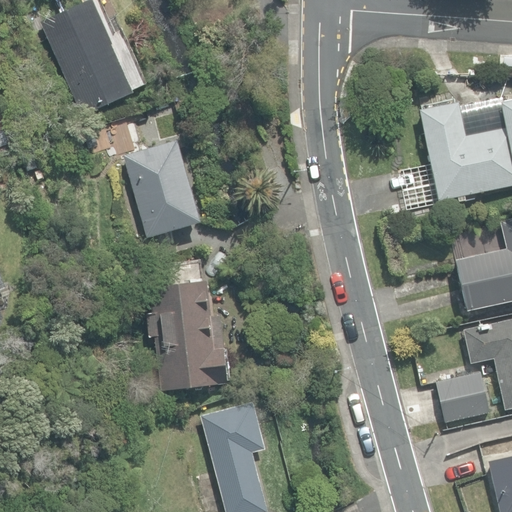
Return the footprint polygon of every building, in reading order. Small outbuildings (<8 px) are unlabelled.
[(89,0),(40,21),(81,116),(134,94),(92,0),(89,0)] [(397,171),(405,211),(441,203),(440,200),(511,184),(511,100),(498,104),(503,127),(464,135),(457,102),(418,110),(429,164),(397,171)] [(123,155),(147,237),(201,221),(177,139),(123,155)] [(455,258),(466,311),(511,301),(511,217),(500,220),(506,248),(455,258)] [(154,336),(160,390),(227,383),(220,314),(206,316),(200,259),(166,262),(168,285),(149,287),(152,314),(146,315),(148,337),(154,336)] [(494,359),(504,410),(511,408),(511,318),(463,328),(471,364),(494,359)] [(443,394),(450,424),(492,414),(484,384),(443,394)] [(263,511),(268,511),(253,452),(264,449),(252,401),(200,414),(224,511),(263,511)] [(497,511),(511,511),(511,452),(486,459),(497,511)] [(326,511),(356,511),(353,502),(326,511)]
